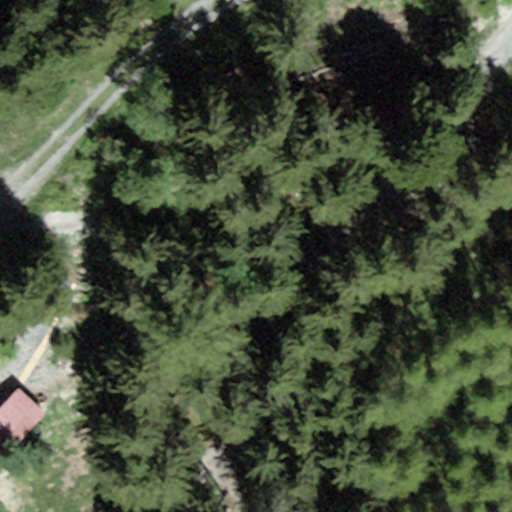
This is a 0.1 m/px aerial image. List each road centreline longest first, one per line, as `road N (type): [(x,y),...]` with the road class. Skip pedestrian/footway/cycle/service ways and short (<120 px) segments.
road 1 (track): [(179,511),(354,241),(511,37)]
road 2 (track): [(0,194),(197,15),(231,0)]
